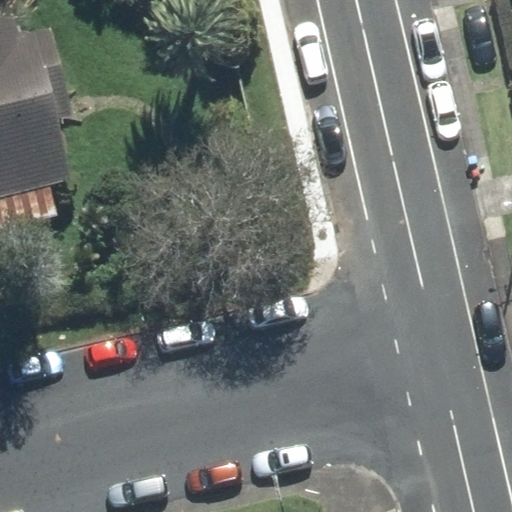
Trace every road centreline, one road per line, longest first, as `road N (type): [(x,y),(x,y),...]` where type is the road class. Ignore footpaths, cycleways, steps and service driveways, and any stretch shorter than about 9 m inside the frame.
road 1 (residential): [(431,344),(0,446)]
road 2 (residential): [(431,344),(357,0)]
road 3 (residential): [(471,511),(431,344)]
